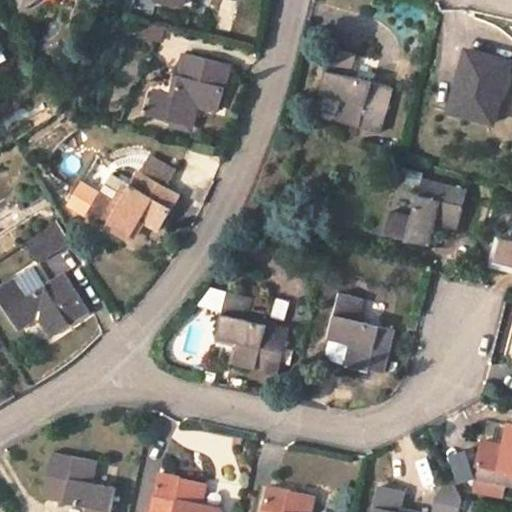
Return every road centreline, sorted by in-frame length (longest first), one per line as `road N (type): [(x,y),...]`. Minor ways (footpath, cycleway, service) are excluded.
road 1 (residential): [(89,378),(203,407),(375,428),(404,420),(431,397),(457,293)]
road 2 (residential): [(89,378),(202,250),(250,157),(285,0)]
